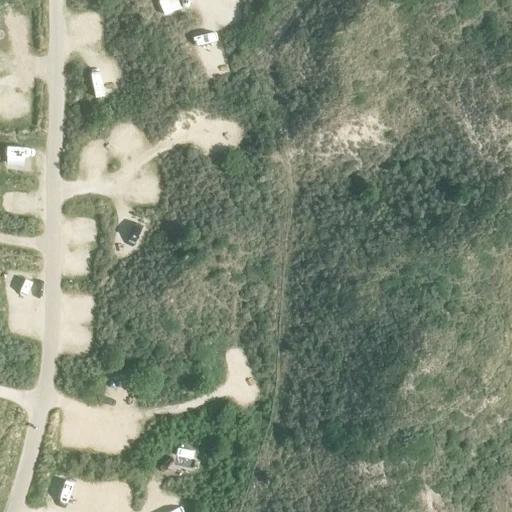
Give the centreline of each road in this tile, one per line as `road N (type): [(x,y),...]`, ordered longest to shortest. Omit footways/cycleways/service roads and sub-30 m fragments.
road 1 (track): [(224,379),(170,402),(103,405),(37,396)]
road 2 (track): [(185,132),(109,184),(51,194)]
